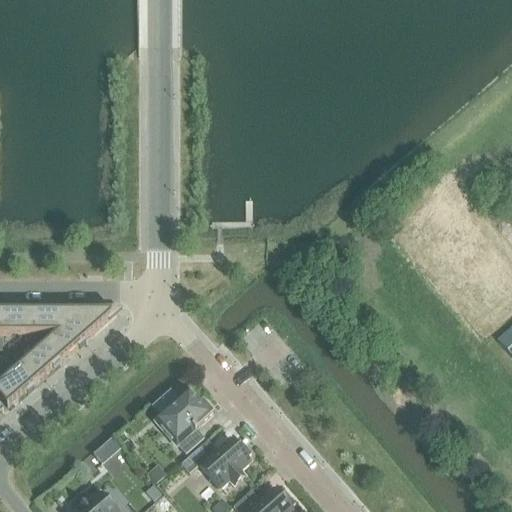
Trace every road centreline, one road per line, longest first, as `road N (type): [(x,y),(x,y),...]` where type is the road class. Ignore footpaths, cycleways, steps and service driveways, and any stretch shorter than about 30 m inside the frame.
road 1 (residential): [(160,303),(162,0)]
road 2 (residential): [(338,511),(160,303)]
road 3 (residential): [(0,464),(141,338),(160,303)]
road 4 (residential): [(0,302),(160,303)]
